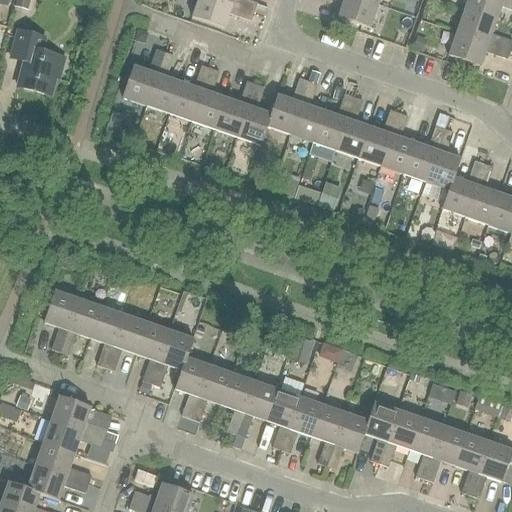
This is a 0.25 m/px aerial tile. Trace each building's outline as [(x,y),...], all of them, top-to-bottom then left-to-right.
[(249,27),(252,18),(198,0),(190,24),(223,35),(228,20),(249,27)] [(198,0),(252,18),(254,14),(255,9),(234,2),(234,0),(198,0)] [(370,30),(379,6),(360,0),(331,0),(344,4),(339,18),(370,30)] [(511,12),(511,1),(506,0),(468,0),(465,11),(496,22),(501,9),(511,12)] [(255,9),(254,14),(265,18),(268,10),(257,6),(255,9)] [(511,42),(492,36),(496,22),(465,11),(457,34),(511,53),(511,48),(511,42)] [(50,97),(60,58),(41,54),(45,40),(17,32),(10,60),(24,63),(17,89),(50,97)] [(138,33),(135,42),(143,45),(146,36),(138,33)] [(508,61),(511,53),(457,34),(449,57),(480,68),(485,53),(508,61)] [(417,38),(412,50),(422,54),(427,41),(417,38)] [(146,109),(165,56),(156,53),(149,74),(134,69),(123,101),(146,109)] [(169,117),(180,85),(175,83),(178,74),(173,72),(170,81),(168,80),(175,60),(165,56),(146,109),(169,117)] [(192,125),(210,72),(201,69),(194,89),(180,85),(169,117),(192,125)] [(214,132),(226,100),(212,96),(219,75),(210,72),(192,125),(214,132)] [(312,73),(308,84),(309,85),(317,87),(321,76),(312,73)] [(290,138),(309,85),(308,84),(300,82),(292,104),(277,99),(272,116),(266,130),(267,130),(290,138)] [(237,140),(256,88),(247,85),(240,105),(226,100),(214,132),(237,140)] [(313,146),(324,115),(311,110),(318,88),(317,87),(309,85),(290,138),(313,146)] [(347,85),(343,97),(346,98),(353,100),(357,88),(347,85)] [(272,116),(258,111),(265,91),(256,88),(237,140),(260,149),(267,130),(266,130),(272,116)] [(335,154),(354,100),(353,100),(346,98),(338,120),(324,115),(313,146),(335,154)] [(358,161),(369,129),(356,125),(363,104),(354,100),(335,154),(358,161)] [(381,169),(400,116),(392,113),(384,135),(369,129),(358,161),(381,169)] [(403,177),(415,145),(403,141),(410,119),(400,116),(381,169),(403,177)] [(426,185),(445,131),(436,128),(429,150),(415,145),(403,177),(426,185)] [(456,180),(462,161),(447,156),(454,135),(445,131),(426,185),(449,193),(450,193),(455,180),(456,180)] [(465,218),(483,166),(475,164),(468,184),(456,180),(455,180),(450,193),(449,193),(442,211),(465,218)] [(487,226),(499,194),(486,190),(493,170),(483,166),(465,218),(487,226)] [(298,188),(294,199),(314,206),(318,195),(298,188)] [(510,234),(511,228),(511,198),(499,194),(487,226),(510,234)] [(368,207),(364,221),(373,224),(378,210),(368,207)] [(352,213),(350,219),(361,222),(364,212),(358,210),(352,213)] [(435,233),(430,247),(451,254),(455,240),(435,233)] [(470,241),(468,248),(478,252),(480,245),(470,241)] [(478,256),(476,262),(483,264),(485,258),(478,256)] [(59,353),(78,300),(54,292),(43,324),(58,329),(51,350),(59,353)] [(89,339),(101,308),(78,300),(59,353),(68,356),(76,335),(89,339)] [(104,368),(123,316),(101,308),(89,339),(103,344),(96,365),(104,368)] [(135,355),(146,324),(123,316),(104,368),(113,372),(121,351),(135,355)] [(149,384),(168,332),(146,324),(135,355),(148,360),(141,381),(149,384)] [(197,330),(194,336),(201,339),(204,333),(197,330)] [(185,359),(186,359),(192,341),(168,332),(149,384),(159,388),(166,368),(179,373),(180,373),(185,359)] [(306,367),(312,345),(295,339),(289,362),(306,367)] [(276,350),(273,357),(284,361),(287,354),(276,350)] [(335,351),(331,363),(337,365),(341,353),(335,351)] [(208,367),(186,359),(185,359),(180,373),(179,373),(173,390),(188,395),(181,417),(189,420),(208,367)] [(220,407),(231,375),(208,367),(189,420),(198,423),(206,402),(220,407)] [(387,371),(384,380),(396,384),(399,375),(387,371)] [(235,436),(254,383),(231,375),(220,407),(233,411),(226,433),(235,436)] [(7,383),(32,391),(34,385),(9,376),(7,383)] [(410,378),(408,383),(417,386),(419,381),(410,378)] [(265,422),(277,391),(254,383),(235,436),(244,439),(251,417),(265,422)] [(142,385),(139,392),(147,395),(149,387),(142,385)] [(281,452),(299,399),(277,391),(265,422),(279,427),(272,449),(281,452)] [(443,391),(439,403),(449,406),(453,394),(443,391)] [(457,403),(456,406),(467,409),(471,397),(470,396),(460,393),(457,403)] [(20,398),(16,408),(26,412),(30,402),(20,398)] [(105,433),(105,432),(85,425),(90,409),(58,398),(49,422),(102,441),(111,444),(113,445),(116,437),(105,433)] [(311,438),(322,407),(299,399),(281,452),(289,455),(297,433),(311,438)] [(378,465),(396,412),(373,404),(366,422),(368,423),(362,436),(363,436),(376,441),(368,461),(378,465)] [(0,406),(0,419),(5,421),(9,409),(0,406)] [(325,468),(344,415),(322,407),(311,438),(324,443),(316,465),(325,468)] [(511,411),(503,409),(499,420),(509,423),(511,414),(511,411)] [(408,452),(419,420),(396,412),(378,465),(387,468),(394,447),(408,452)] [(368,423),(366,422),(344,415),(325,468),(334,471),(341,450),(356,455),(363,436),(362,436),(368,423)] [(423,482),(442,428),(419,420),(408,452),(422,457),(414,478),(423,482)] [(111,444),(102,441),(49,422),(42,444),(73,456),(78,442),(108,453),(111,444)] [(453,468),(464,436),(442,428),(423,482),(431,485),(439,463),(453,468)] [(235,436),(230,449),(239,452),(244,439),(235,436)] [(468,497),(487,444),(464,436),(453,468),(466,473),(458,494),(468,497)] [(69,470),(73,456),(42,444),(34,467),(87,486),(90,477),(69,470)] [(487,444),(468,497),(477,500),(484,479),(500,484),(501,480),(511,453),(487,444)] [(511,453),(501,480),(511,483),(511,453)] [(83,495),(87,486),(34,467),(26,489),(26,490),(39,494),(39,495),(58,501),(62,488),(83,495)] [(26,490),(26,489),(7,482),(0,502),(0,506),(16,511),(44,511),(34,508),(39,495),(39,494),(26,490)] [(161,511),(186,511),(192,496),(159,484),(154,500),(133,492),(130,501),(161,511)] [(161,511),(130,501),(127,510),(132,511),(161,511)]
